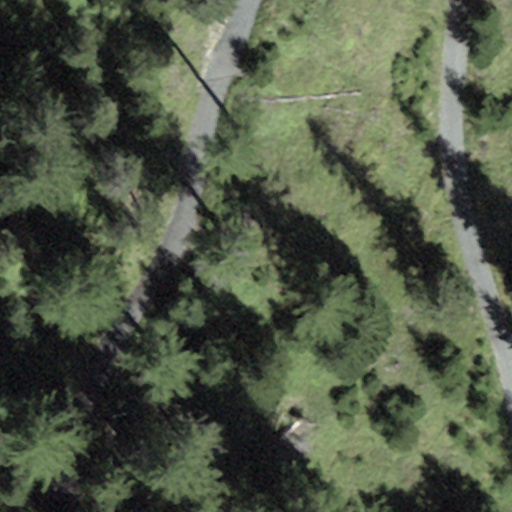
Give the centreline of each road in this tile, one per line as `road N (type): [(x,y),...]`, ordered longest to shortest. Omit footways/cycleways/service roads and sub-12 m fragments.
road 1 (track): [(252,0),(189,168),(73,425),(57,511)]
road 2 (track): [(511,457),(476,250),(460,0)]
